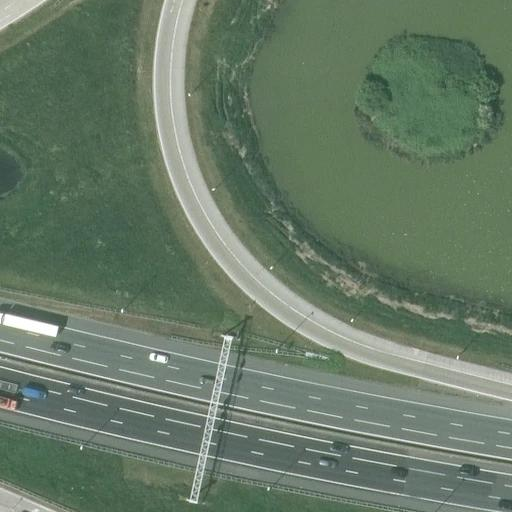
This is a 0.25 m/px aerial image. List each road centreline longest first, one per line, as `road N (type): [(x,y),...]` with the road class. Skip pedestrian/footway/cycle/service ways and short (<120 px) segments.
road 1 (motorway): [(511,393),(329,341),(284,314),(224,258),(182,189),(166,137),(161,68),(172,0)]
road 2 (motorway): [(511,435),(0,327)]
road 3 (motorway): [(0,393),(511,500)]
